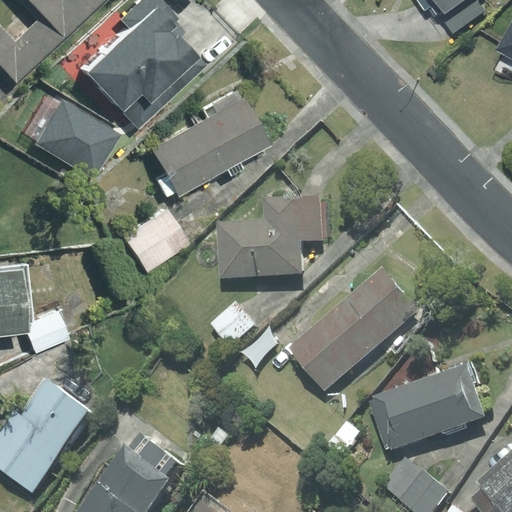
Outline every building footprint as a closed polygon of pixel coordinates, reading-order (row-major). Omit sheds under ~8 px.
[(21,0),(34,14),(5,41),(0,34),(0,74),(6,82),(92,0),(21,0)] [(143,99),(190,56),(172,36),(181,28),(154,0),(133,0),(113,18),(121,28),(77,67),(133,129),(153,111),(143,99)] [(423,0),(432,11),(439,8),(457,32),(492,10),(483,0),(423,0)] [(511,28),(503,47),(511,51),(511,28)] [(238,96),(144,146),(159,175),(153,179),(163,197),(218,168),(222,176),(238,167),(234,159),(263,144),(238,96)] [(115,134),(54,99),(29,143),(91,178),(115,134)] [(272,223),(224,223),(224,279),(311,279),(311,245),(328,245),(328,199),(272,199),(272,223)] [(163,205),(118,233),(143,273),(187,244),(163,205)] [(0,333),(20,331),(13,264),(0,265),(0,333)] [(424,312),(387,271),(293,356),(330,397),(424,312)] [(241,301),(213,325),(233,350),(261,326),(241,301)] [(65,336),(52,309),(21,325),(34,352),(65,336)] [(474,364),(372,402),(392,455),(493,416),(474,364)] [(100,414),(50,378),(0,447),(0,477),(35,503),(100,414)] [(368,433),(351,421),(332,448),(349,460),(368,433)] [(186,465),(144,433),(84,511),(161,511),(181,486),(174,481),(186,465)] [(511,511),(511,457),(483,483),(508,511),(511,511)] [(434,511),(450,492),(409,460),(384,491),(410,511),(434,511)] [(238,511),(216,495),(203,511),(238,511)]
